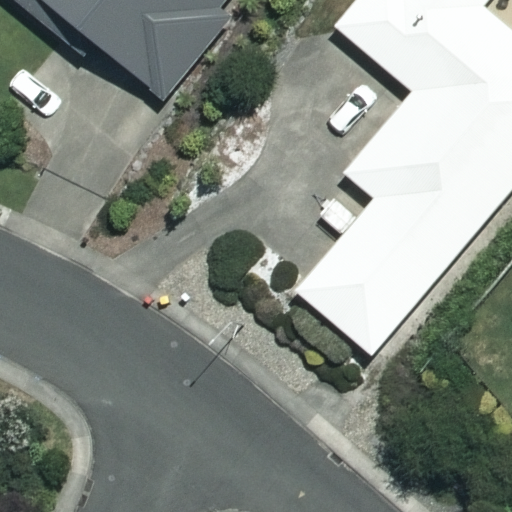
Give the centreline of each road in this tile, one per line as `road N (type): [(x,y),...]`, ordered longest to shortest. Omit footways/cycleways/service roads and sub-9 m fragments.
road 1 (residential): [(193,401),(0,285)]
road 2 (residential): [(337,511),(193,401)]
road 3 (residential): [(193,401),(132,511)]
